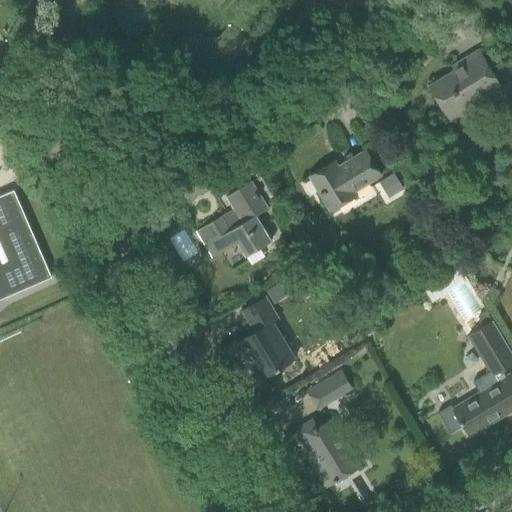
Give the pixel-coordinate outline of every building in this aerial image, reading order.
[(501,88),(489,68),(478,51),(460,62),(463,66),(430,86),(450,119),(501,88)] [(309,176),(319,193),(329,211),(355,195),(353,192),(381,175),(365,150),(338,166),(335,161),(309,176)] [(404,187),(394,172),(379,182),(389,198),(404,187)] [(267,208),(262,199),(251,182),(225,197),(233,209),(195,232),(211,258),(237,242),(245,256),(270,241),(255,215),(267,208)] [(0,299),(50,278),(13,190),(0,195),(0,299)] [(475,305),(469,292),(471,291),(458,267),(422,286),(430,302),(447,293),(451,302),(463,296),(467,303),(460,306),(462,311),(475,305)] [(277,283),(266,290),(274,303),(285,296),(277,283)] [(255,331),(238,341),(260,379),(274,370),(285,364),(263,327),(270,323),(277,319),(264,297),(260,300),(243,310),(255,331)] [(511,354),(491,320),(467,335),(490,373),(492,376),(502,370),(511,363),(511,354)] [(462,360),(461,364),(464,368),(468,369),(473,367),(474,362),(471,358),(466,357),(462,360)] [(450,406),(438,413),(440,416),(450,433),(462,426),(468,436),(511,408),(511,376),(511,375),(506,377),(502,370),(492,376),(490,373),(490,372),(473,382),(480,393),(453,410),(450,406)] [(317,408),(350,387),(340,372),(308,393),(317,408)] [(312,420),(297,429),(314,456),(309,459),(326,486),(359,466),(351,452),(331,420),(317,429),(312,420)] [(416,473),(395,485),(401,496),(422,483),(416,473)]
